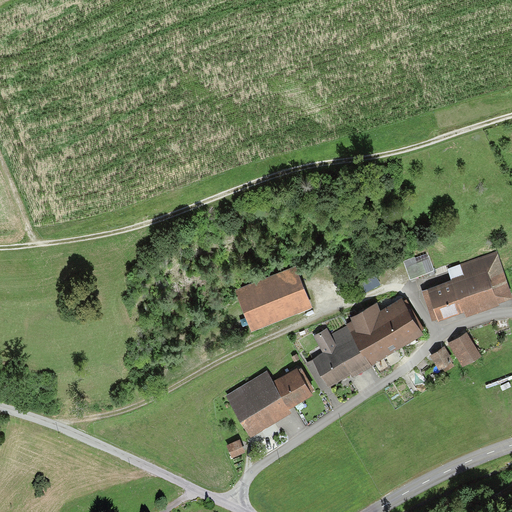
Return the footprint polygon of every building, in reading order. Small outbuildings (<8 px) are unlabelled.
[(421,289),(431,318),(438,315),(439,318),(463,309),(466,316),(501,303),(500,300),(511,295),(511,285),(498,248),(447,267),(451,277),(427,285),(428,287),(421,289)] [(428,252),(404,260),(411,277),(434,268),(428,252)] [(294,266),(236,289),(251,327),(309,304),(294,266)] [(347,321),(348,323),(372,362),(424,331),(402,294),(380,306),(377,300),(349,314),(352,318),(347,321)] [(352,374),(372,362),(348,323),(332,333),(327,325),(313,334),(323,350),(307,359),(323,385),(349,370),(352,374)] [(467,330),(448,342),(462,363),(480,352),(467,330)] [(444,346),(430,354),(438,367),(452,358),(444,346)] [(250,434),(292,409),(289,404),(313,390),(297,364),(273,378),(267,369),(226,393),(250,434)] [(239,437),(226,443),(232,456),(245,449),(239,437)]
